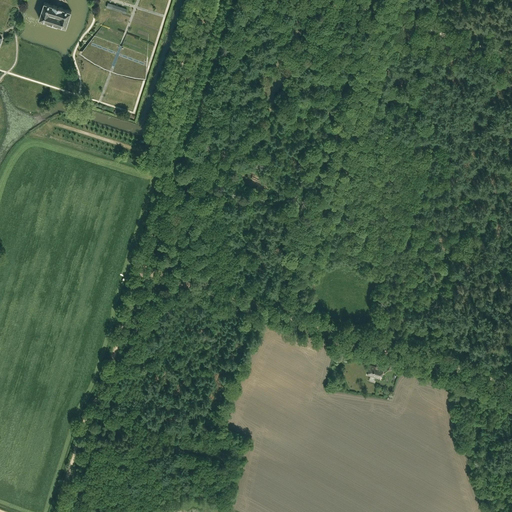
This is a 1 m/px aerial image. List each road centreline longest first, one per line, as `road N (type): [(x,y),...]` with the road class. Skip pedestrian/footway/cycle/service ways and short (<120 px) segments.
road 1 (track): [(81,429),(115,351),(226,0)]
road 2 (track): [(511,386),(139,272)]
road 3 (track): [(392,0),(284,317)]
road 4 (track): [(511,56),(334,0)]
